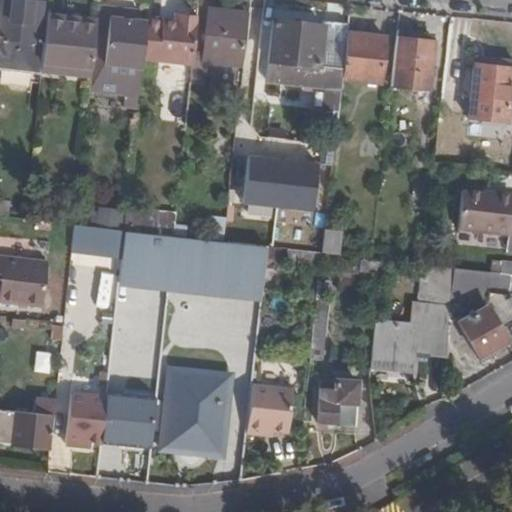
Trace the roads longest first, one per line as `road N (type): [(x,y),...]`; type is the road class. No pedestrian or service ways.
road 1 (residential): [(0,492),(201,508),(356,478),(511,388)]
road 2 (unknown): [(50,498),(88,264)]
